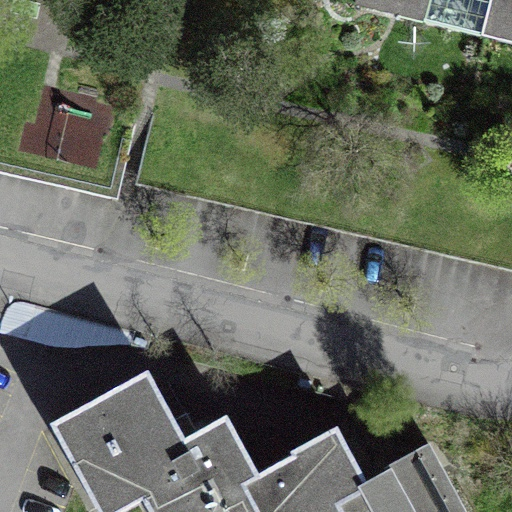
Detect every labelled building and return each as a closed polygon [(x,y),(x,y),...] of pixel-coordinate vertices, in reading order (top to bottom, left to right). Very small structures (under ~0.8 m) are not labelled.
[(362,0),(355,28),(429,47),(440,0),(451,0),(500,12),(502,0),(362,0)] [(511,0),(502,0),(500,12),(488,67),(511,72),(511,0)] [(153,116),(139,176),(170,183),(184,123),(153,116)] [(214,130),(184,123),(170,183),(200,190),(214,130)] [(241,136),(214,130),(200,190),(227,196),(241,136)] [(270,142),(241,136),(227,196),(256,203),(270,142)] [(299,149),(270,142),(256,203),(286,209),(299,149)] [(326,155),(299,149),(286,209),(312,215),(326,155)] [(354,161),(326,155),(312,215),(340,222),(354,161)] [(384,168),(354,161),(340,222),(370,229),(384,168)] [(413,175),(384,168),(370,229),(399,235),(413,175)] [(440,181),(413,175),(399,235),(426,241),(440,181)] [(467,187),(440,181),(426,241),(453,247),(467,187)] [(495,194),(467,187),(453,247),(481,254),(495,194)] [(511,251),(511,197),(495,194),(481,254),(510,260),(511,251)] [(148,374),(52,426),(96,508),(136,486),(150,511),(339,511),(336,505),(367,488),(357,470),(336,431),(256,474),(226,419),(185,442),(148,374)] [(383,456),(357,470),(367,488),(336,505),(339,511),(463,511),(428,447),(390,468),(383,456)]
